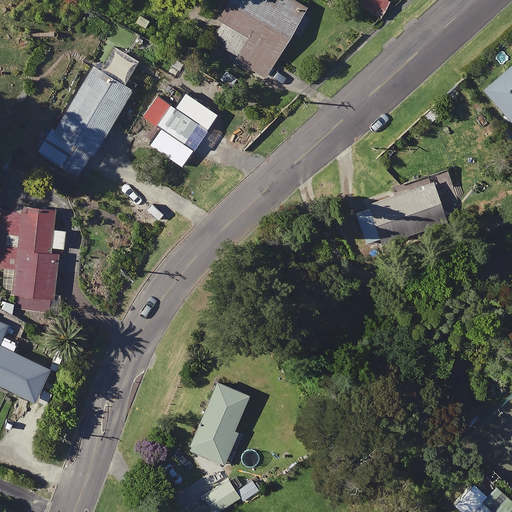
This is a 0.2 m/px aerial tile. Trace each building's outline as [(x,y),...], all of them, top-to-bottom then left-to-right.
[(223,0),(214,17),(221,20),(209,42),(233,55),(232,58),(262,75),(301,3),(295,0),(223,0)] [(385,0),(355,0),(377,14),(385,0)] [(511,56),(478,86),(511,124),(511,56)] [(131,82),(93,59),(37,153),(76,176),(131,82)] [(455,196),(444,168),(338,212),(348,236),(360,231),(365,243),(420,220),(424,230),(444,222),(436,204),(455,196)] [(50,205),(19,203),(19,211),(0,209),(0,266),(1,266),(0,279),(0,292),(13,294),(12,309),(50,311),(55,245),(60,245),(61,226),(48,225),(50,205)] [(11,347),(22,321),(0,311),(0,381),(31,394),(45,361),(11,347)] [(244,390),(212,377),(184,446),(220,460),(234,427),(230,426),(244,390)] [(511,511),(511,499),(488,476),(456,509),(459,511),(511,511)] [(237,494),(224,477),(201,494),(214,511),(237,494)] [(257,487),(249,477),(233,489),(240,499),(257,487)]
